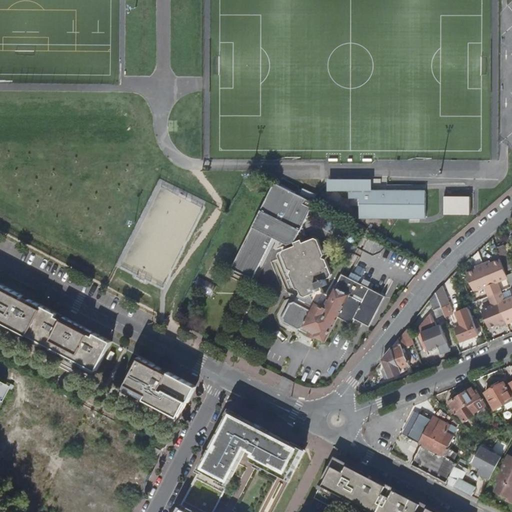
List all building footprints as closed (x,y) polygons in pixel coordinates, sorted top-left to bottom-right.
[(279,184),(298,191),(299,186),(281,179),(279,184)] [(349,191),(372,191),(372,179),(328,179),(328,191),(349,191)] [(317,204),(278,183),(232,267),(253,279),(276,237),(289,244),(296,242),(298,245),(283,252),(302,291),(306,290),(308,294),(303,302),(298,298),(289,316),(330,337),(344,311),(357,318),(360,313),(375,320),(389,292),(349,271),(337,293),(331,291),(329,288),(327,285),(329,283),(330,284),(332,282),(331,281),(329,280),(331,277),(338,274),(319,236),(306,241),(301,232),(317,204)] [(427,218),(426,189),(372,191),(349,191),(350,198),(360,198),(360,218),(427,218)] [(471,214),(471,195),(445,195),(445,214),(471,214)] [(511,267),(503,245),(496,248),(500,260),(508,278),(511,288),(511,267)] [(491,284),(497,282),(508,278),(500,260),(491,264),(490,261),(483,264),(491,284)] [(491,285),(491,284),(483,264),(475,267),(476,269),(466,273),(474,291),(485,287),(491,285)] [(212,295),(217,285),(200,277),(195,287),(212,295)] [(495,294),(501,292),(497,282),(491,284),(495,294)] [(23,296),(0,284),(0,320),(97,371),(112,342),(30,300),(28,302),(22,299),(23,296)] [(495,294),(491,285),(485,287),(489,296),(495,294)] [(437,291),(436,293),(440,303),(441,306),(444,313),(452,309),(442,286),(441,288),(437,291)] [(489,296),(485,287),(474,291),(488,328),(497,325),(499,327),(507,324),(499,303),(493,306),(489,296)] [(502,300),(503,299),(501,292),(495,294),(499,303),(502,302),(502,300)] [(436,293),(430,300),(434,310),(441,306),(440,303),(436,293)] [(493,306),(499,303),(495,294),(489,296),(493,306)] [(510,323),(511,322),(511,298),(504,301),(502,302),(510,323)] [(437,317),(444,314),(444,313),(441,306),(434,310),(437,317)] [(455,327),(460,341),(479,334),(476,326),(479,325),(477,320),(474,321),(469,307),(457,312),(462,325),(455,327)] [(421,331),(434,326),(429,315),(420,327),(421,331)] [(428,348),(429,350),(447,343),(440,324),(434,326),(421,331),(419,333),(425,349),(428,348)] [(408,327),(402,335),(406,347),(414,344),(408,327)] [(403,349),(399,339),(383,360),(389,377),(401,372),(400,369),(410,364),(403,349)] [(197,386),(195,385),(168,371),(168,372),(161,369),(162,367),(139,356),(131,372),(132,373),(125,387),(180,416),(187,401),(189,402),(197,386)] [(484,393),(494,410),(511,400),(511,399),(503,382),(484,393)] [(472,389),(462,394),(474,414),(486,406),(478,394),(476,395),(472,389)] [(474,414),(462,394),(459,396),(457,393),(451,396),(454,399),(449,402),(456,414),(458,413),(464,422),(475,416),(474,414)] [(214,511),(247,451),(255,456),(254,458),(270,467),(287,476),(300,450),(260,429),(232,415),(203,471),(204,472),(183,511),(214,511)] [(444,482),(455,488),(459,481),(451,477),(456,468),(451,465),(453,462),(452,462),(446,458),(447,457),(443,455),(452,436),(445,432),(449,424),(432,416),(418,443),(421,445),(416,454),(410,465),(444,482)] [(456,438),(452,436),(443,455),(447,457),(446,458),(452,462),(456,455),(450,451),(456,438)] [(478,473),(490,479),(501,457),(481,447),(472,464),(481,469),(478,473)] [(289,482),(305,452),(300,450),(287,476),(270,467),(268,471),(289,482)] [(511,457),(507,455),(495,479),(499,481),(495,491),(507,498),(507,500),(511,502),(511,457)] [(331,467),(320,487),(367,511),(437,511),(335,459),(332,464),(331,467)] [(470,471),(453,462),(451,465),(456,468),(459,469),(455,477),(465,481),(470,471)] [(459,481),(455,488),(469,495),(473,486),(465,481),(455,477),(459,469),(456,468),(451,477),(459,481)]
